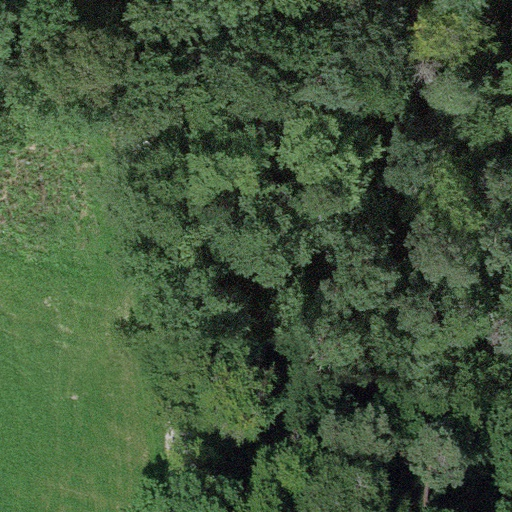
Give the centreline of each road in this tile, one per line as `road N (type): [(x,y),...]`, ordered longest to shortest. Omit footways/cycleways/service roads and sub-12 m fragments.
road 1 (track): [(177,511),(173,206),(97,73),(0,24)]
road 2 (track): [(511,86),(183,49),(97,73)]
